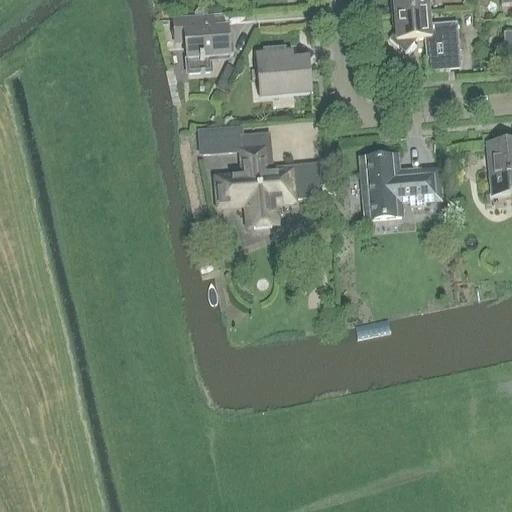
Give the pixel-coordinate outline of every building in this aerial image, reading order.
[(391,0),(393,16),(428,14),(426,0),(391,0)] [(426,75),(448,73),(460,72),(456,25),(429,27),(428,14),(393,16),(395,33),(388,41),(405,54),(416,41),(424,40),(426,75)] [(208,60),(229,58),(227,30),(226,31),(225,17),(211,18),(172,21),(174,45),(184,44),(187,75),(209,73),(208,60)] [(511,34),(503,35),(505,60),(511,59),(511,34)] [(291,55),(284,55),(284,51),(261,53),(262,57),(255,58),(258,98),(310,93),(307,66),(292,67),(291,55)] [(226,67),(215,91),(220,93),(224,95),(235,72),(226,67)] [(242,129),(225,131),(228,156),(240,155),(244,155),(243,140),(242,129)] [(511,144),(486,147),(490,194),(491,201),(511,199),(511,144)] [(243,179),(215,181),(218,210),(245,208),(247,231),(276,228),(274,206),(293,205),(293,202),(316,200),(313,173),(265,177),(262,153),(244,155),(240,155),(243,179)] [(421,172),(421,175),(397,177),(395,159),(360,162),(365,222),(401,219),(399,205),(411,204),(412,208),(425,207),(441,205),(438,171),(421,172)]
